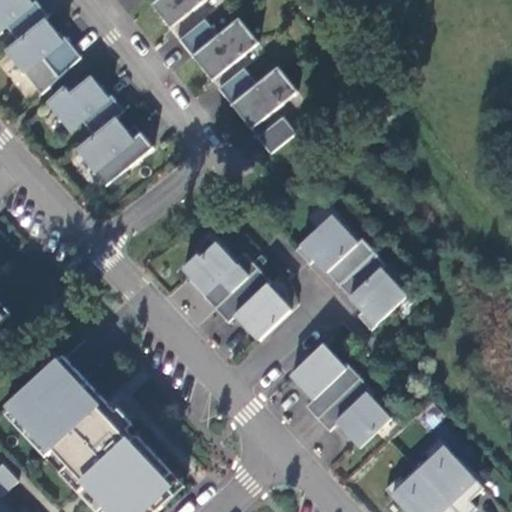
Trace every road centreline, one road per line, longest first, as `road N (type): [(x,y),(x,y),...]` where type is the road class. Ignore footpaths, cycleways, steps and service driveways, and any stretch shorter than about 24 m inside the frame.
road 1 (residential): [(85,231),(119,229),(159,201),(183,180),(193,153),(189,134),(91,0)]
road 2 (residential): [(85,231),(232,391)]
road 3 (residential): [(324,298),(232,391)]
road 4 (residential): [(85,231),(0,140)]
